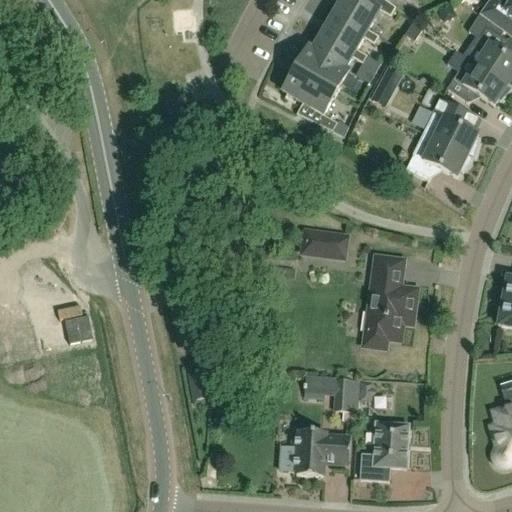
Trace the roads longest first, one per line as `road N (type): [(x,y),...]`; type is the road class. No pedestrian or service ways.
road 1 (residential): [(455,511),(451,429),(467,286),(479,237),(511,169)]
road 2 (tertiary): [(128,280),(83,57),(50,0)]
road 3 (unclassified): [(128,280),(97,284),(80,271),(78,185),(0,63)]
road 4 (tertiary): [(158,507),(155,411),(128,280)]
